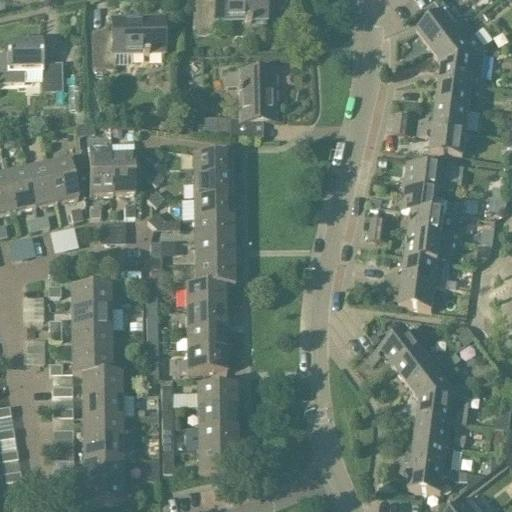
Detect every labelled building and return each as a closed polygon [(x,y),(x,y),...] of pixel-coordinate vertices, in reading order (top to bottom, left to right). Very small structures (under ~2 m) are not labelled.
[(217,38),(216,24),(265,23),(264,0),(214,0),(215,10),(194,10),(194,38),(217,38)] [(416,36),(431,56),(457,36),(461,33),(470,26),(465,19),(456,26),(458,29),(454,33),(434,7),(423,16),(431,25),(416,36)] [(130,71),(129,58),(163,57),(162,22),(111,23),(112,44),(90,45),(91,75),(114,74),(114,72),(130,71)] [(475,32),(470,26),(461,33),(457,36),(431,56),(442,69),(483,58),(488,56),(472,38),(466,43),(464,40),(463,40),(463,44),(459,39),(463,36),(466,39),(475,32)] [(0,87),(39,88),(39,96),(61,95),(61,68),(41,68),(41,47),(6,47),(6,61),(0,60),(0,87)] [(483,58),(442,69),(439,86),(471,90),(476,91),(488,93),(489,84),(481,83),(483,58)] [(263,142),(263,125),(275,125),(274,75),(240,76),(240,124),(205,124),(205,139),(231,142),(263,142)] [(439,86),(436,110),(468,114),(470,104),(475,99),(487,101),(488,93),(476,91),(471,90),(439,86)] [(415,123),(414,131),(465,138),(468,114),(436,110),(434,125),(415,123)] [(83,126),(82,116),(74,117),(75,127),(83,126)] [(180,138),(192,137),(193,123),(189,117),(184,117),(179,124),(180,138)] [(462,162),(465,138),(414,131),(413,139),(432,142),(430,158),(462,162)] [(511,133),(505,132),(503,141),(511,142),(511,133)] [(163,161),(162,161),(154,153),(146,161),(154,170),(163,161)] [(192,182),(233,181),(232,159),(192,160),(192,182)] [(89,201),(111,200),(111,161),(88,161),(89,201)] [(111,161),(111,200),(133,200),(133,161),(111,161)] [(48,169),(55,208),(77,203),(68,165),(48,169)] [(405,191),(453,197),(454,189),(443,188),(442,192),(437,191),(440,171),(408,167),(405,191)] [(48,169),(26,174),(34,212),(55,208),(48,169)] [(26,174),(5,178),(13,217),(34,212),(26,174)] [(163,183),(154,175),(147,183),(155,191),(163,183)] [(5,178),(0,179),(0,219),(13,217),(5,178)] [(192,182),(192,204),(233,203),(233,181),(192,182)] [(401,215),(412,217),(412,216),(433,219),(433,218),(436,199),(441,200),(441,204),(452,205),(453,197),(405,191),(401,215)] [(505,192),(493,191),(491,200),(504,202),(505,192)] [(155,213),(163,204),(155,197),(147,205),(155,213)] [(192,204),(193,226),(233,226),(233,203),(192,204)] [(505,206),(487,204),(485,215),(503,217),(505,206)] [(89,223),(100,223),(99,211),(89,211),(89,223)] [(124,223),(134,223),(133,211),(124,211),(124,223)] [(82,225),(81,224),(79,214),(69,216),(72,227),(82,225)] [(412,217),(409,240),(457,246),(458,238),(454,237),(456,222),(444,220),(433,218),(433,219),(412,216),(412,217)] [(155,218),(147,226),(155,234),(164,226),(155,218)] [(46,221),(36,223),(38,235),(48,233),(46,221)] [(371,222),(372,244),(393,243),(392,222),(371,222)] [(29,237),(38,235),(36,223),(26,225),(29,237)] [(103,227),(103,246),(124,245),(124,226),(103,227)] [(193,226),(193,247),(234,246),(233,226),(193,226)] [(78,251),(76,231),(52,234),(54,254),(78,251)] [(477,233),(475,249),(493,251),(495,235),(477,233)] [(8,244),(12,264),(36,259),(32,239),(8,244)] [(409,240),(406,264),(437,268),(450,269),(452,254),(456,254),(457,246),(409,240)] [(193,247),(193,269),(234,268),(234,246),(193,247)] [(151,249),(151,270),(162,270),(162,248),(151,249)] [(478,249),(477,261),(487,262),(492,258),(492,251),(478,249)] [(389,270),(390,261),(379,260),(378,269),(389,270)] [(387,277),(386,285),(434,292),(437,268),(406,264),(403,283),(398,283),(398,278),(387,277)] [(193,269),(194,290),(224,290),(234,290),(234,268),(193,269)] [(162,270),(151,270),(151,292),(156,291),(163,291),(162,270)] [(431,316),(434,292),(386,285),(385,293),(396,295),(397,290),(402,291),(399,312),(431,316)] [(184,290),(185,312),(224,312),(224,290),(194,290),(184,290)] [(145,292),(146,313),(157,313),(156,291),(151,292),(145,292)] [(70,315),(109,314),(109,292),(70,292),(70,315)] [(60,293),(47,293),(48,303),(60,303),(60,293)] [(385,300),(373,298),(372,310),(384,311),(385,300)] [(44,300),(23,300),(24,325),(45,324),(44,300)] [(185,312),(185,334),(225,333),(224,312),(185,312)] [(157,313),(146,313),(146,335),(157,335),(157,313)] [(70,315),(70,336),(110,336),(109,314),(70,315)] [(48,327),(48,337),(61,337),(61,326),(48,327)] [(185,334),(185,356),(225,355),(225,333),(185,334)] [(468,333),(458,340),(464,349),(474,341),(468,333)] [(385,361),(395,373),(425,350),(426,346),(418,335),(412,334),(408,337),(406,334),(367,364),(372,371),(381,364),(385,361)] [(439,338),(436,334),(429,339),(431,343),(439,338)] [(146,335),(147,357),(157,356),(157,335),(146,335)] [(70,336),(71,358),(110,358),(110,336),(70,336)] [(61,337),(48,337),(48,347),(61,347),(61,337)] [(435,363),(425,350),(395,373),(410,392),(448,363),(443,356),(435,363)] [(225,378),(225,355),(185,356),(186,378),(225,378)] [(157,356),(147,357),(147,379),(158,379),(157,356)] [(71,381),(81,380),(96,380),(96,379),(111,379),(110,358),(71,358),(71,381)] [(448,363),(410,392),(420,406),(454,397),(438,376),(442,373),(444,376),(453,369),(448,363)] [(49,381),(51,381),(62,381),(61,370),(49,370),(49,381)] [(81,380),(81,402),(121,401),(120,379),(111,379),(96,379),(96,380),(81,380)] [(196,413),(236,412),(236,390),(196,390),(196,413)] [(161,391),(162,414),(173,413),(173,391),(161,391)] [(72,392),(52,393),(52,402),(72,402),(72,392)] [(461,395),(454,397),(420,406),(418,424),(466,430),(470,403),(467,402),(466,398),(461,395)] [(81,402),(81,423),(121,423),(121,401),(81,402)] [(9,412),(0,413),(0,423),(10,421),(9,412)] [(196,413),(196,435),(237,434),(236,412),(196,413)] [(173,413),(162,414),(162,435),(173,435),(173,413)] [(72,423),(72,414),(52,415),(52,424),(72,423)] [(509,435),(511,415),(496,423),(495,434),(509,435)] [(81,423),(82,445),(121,444),(121,423),(81,423)] [(466,430),(418,424),(415,447),(447,451),(449,432),(453,432),(451,441),(464,440),(466,430)] [(0,446),(14,444),(13,434),(0,436),(0,446)] [(196,435),(196,456),(237,455),(237,434),(196,435)] [(506,435),(495,434),(493,447),(504,448),(506,435)] [(162,435),(163,457),(173,457),(173,435),(162,435)] [(73,445),(72,436),(52,436),(53,445),(73,445)] [(82,445),(82,467),(122,466),(121,444),(82,445)] [(454,452),(447,451),(415,447),(412,467),(407,466),(407,462),(396,461),(395,469),(443,475),(451,476),(454,452)] [(237,478),(237,455),(196,456),(197,478),(237,478)] [(0,467),(18,465),(16,456),(0,458),(0,467)] [(73,467),(73,457),(53,458),(53,467),(73,467)] [(173,457),(163,457),(163,479),(174,479),(173,457)] [(504,466),(505,461),(491,459),(490,476),(504,466)] [(145,474),(159,474),(158,464),(145,464),(145,474)] [(82,467),(83,488),(122,488),(122,466),(82,467)] [(440,500),(443,475),(395,469),(394,477),(405,479),(406,474),(411,475),(408,495),(440,500)] [(21,486),(20,477),(0,480),(0,482),(1,490),(21,486)] [(467,495),(486,480),(467,478),(467,487),(467,495)] [(74,489),(73,479),(53,479),(53,489),(74,489)] [(122,510),(122,488),(83,488),(83,511),(122,510)] [(24,508),(23,498),(3,501),(5,511),(24,508)] [(74,511),(74,501),(54,502),(54,511),(74,511)]
